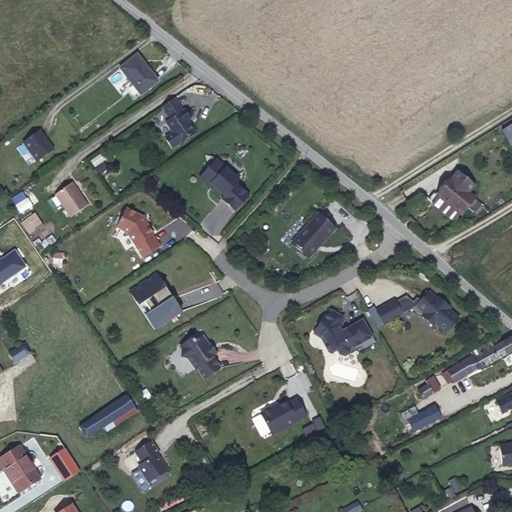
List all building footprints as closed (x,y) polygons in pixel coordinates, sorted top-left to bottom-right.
[(141,94),(158,81),(137,55),(120,68),(141,94)] [(188,120),(191,118),(185,109),(183,111),(175,98),(162,107),(170,118),(166,121),(181,143),(196,132),(188,120)] [(511,123),(500,131),(506,140),(507,139),(511,147),(511,123)] [(41,131),(24,143),(38,162),(54,150),(41,131)] [(203,179),(208,183),(212,184),(217,188),(226,196),(223,198),(236,210),(250,195),(238,183),(241,180),(235,175),(235,171),(230,167),(227,167),(217,159),(203,175),(203,179)] [(99,175),(111,167),(107,162),(95,170),(99,175)] [(467,207),(475,198),(468,193),(474,185),(457,171),(437,195),(438,196),(432,203),(453,221),(460,214),(461,215),(467,207)] [(0,175),(0,191),(4,198),(12,194),(0,175)] [(71,217),(88,205),(72,183),(55,194),(71,217)] [(24,192),(13,197),(20,212),(31,207),(24,192)] [(484,206),(475,198),(467,207),(477,215),(484,206)] [(153,234),(141,217),(126,209),(117,228),(127,233),(143,257),(159,246),(152,235),(153,234)] [(35,212),(24,219),(31,231),(43,224),(35,212)] [(336,229),(320,213),(292,243),(307,257),(311,256),(336,229)] [(43,249),(55,239),(52,235),(39,244),(43,249)] [(16,284),(34,271),(28,263),(10,276),(16,284)] [(25,293),(47,275),(45,271),(23,290),(25,293)] [(156,273),(130,292),(140,306),(145,302),(152,312),(147,316),(157,329),(183,310),(173,297),(170,299),(162,289),(166,287),(156,273)] [(418,300),(420,301),(417,305),(417,306),(425,313),(423,315),(434,325),(436,323),(447,332),(459,318),(448,309),(450,307),(438,297),(437,299),(429,292),(428,293),(426,291),(418,300)] [(406,296),(395,301),(402,314),(417,306),(417,305),(413,302),(406,296)] [(395,300),(377,310),(384,324),(402,314),(395,301),(395,300)] [(365,350),(377,343),(363,319),(342,331),(339,326),(341,324),(342,325),(344,321),(343,320),(344,318),(331,310),(327,317),(325,315),(319,326),(327,331),(323,337),(321,338),(329,352),(336,348),(340,355),(345,356),(350,354),(351,349),(357,350),(363,347),(365,350)] [(327,331),(319,326),(314,334),(321,338),(323,337),(327,331)] [(192,339),(181,346),(186,353),(181,356),(188,357),(195,368),(197,367),(205,378),(220,367),(212,356),(213,355),(216,353),(210,344),(209,345),(202,335),(195,340),(194,338),(193,340),(192,339)] [(511,336),(493,347),(490,342),(470,353),(471,356),(442,374),(448,383),(453,380),(455,382),(471,372),(480,369),(506,354),(511,350),(511,336)] [(18,348),(24,356),(30,353),(24,344),(18,348)] [(15,363),(24,356),(18,348),(9,354),(15,363)] [(423,399),(440,388),(433,376),(425,381),(427,384),(418,390),(423,399)] [(478,399),(487,395),(482,385),(474,389),(478,399)] [(511,392),(496,401),(502,413),(511,407),(511,392)] [(127,395),(93,416),(100,428),(117,418),(134,407),(127,395)] [(262,411),(261,415),(272,434),(306,416),(297,399),(287,404),(286,402),(279,405),(273,409),(270,408),(262,411)] [(494,417),(502,413),(496,401),(488,405),(494,417)] [(440,417),(434,406),(418,415),(414,408),(400,415),(404,422),(408,420),(413,431),(440,417)] [(134,407),(117,418),(120,422),(137,412),(134,407)] [(139,467),(148,481),(167,469),(157,454),(159,453),(151,441),(135,451),(142,462),(140,464),(139,467)] [(511,444),(511,443),(499,445),(502,466),(507,465),(507,466),(511,465),(511,444)] [(0,457),(0,465),(12,483),(14,482),(20,491),(39,478),(18,446),(0,457)] [(80,470),(64,448),(50,458),(64,480),(80,470)] [(454,477),(447,481),(451,486),(445,490),(449,497),(462,488),(454,477)] [(14,482),(12,483),(18,492),(20,491),(14,482)]
